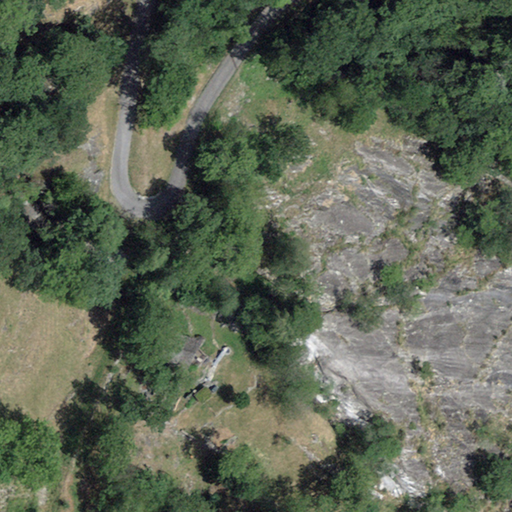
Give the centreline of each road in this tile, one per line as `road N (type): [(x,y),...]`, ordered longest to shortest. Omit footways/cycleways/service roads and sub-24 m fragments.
road 1 (unclassified): [(283,0),(201,105),(170,203),(143,213),(126,192),(125,167),(146,0)]
road 2 (track): [(52,511),(63,459),(120,325),(123,239),(143,213)]
